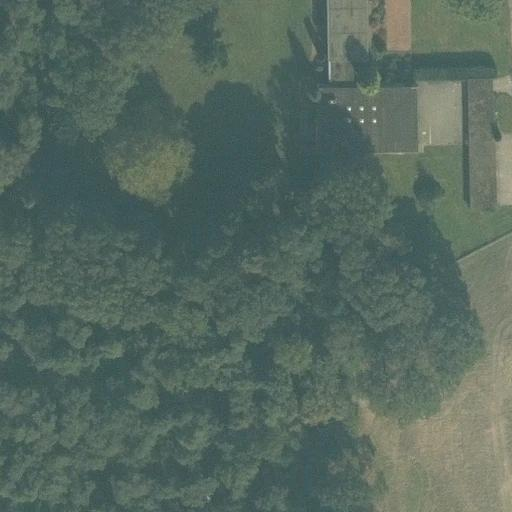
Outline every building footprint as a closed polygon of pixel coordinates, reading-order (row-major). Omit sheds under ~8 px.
[(317,147),(335,147),(417,145),(416,82),(353,83),(352,52),(366,52),(365,0),(323,0),(324,54),(327,54),(327,84),(316,84),(317,147)] [(466,94),(466,107),(493,106),(492,93),(466,94)] [(466,107),(467,121),(493,120),(493,106),(466,107)] [(467,121),(467,134),(494,134),(493,120),(467,121)] [(468,145),(468,149),(494,148),(494,134),(467,134),(468,145)] [(468,149),(468,164),(495,163),(494,148),(468,149)] [(468,164),(469,178),(495,177),(495,163),(468,164)] [(469,178),(469,193),(496,192),(495,177),(469,178)] [(496,192),(469,193),(470,207),(496,207),(496,192)]
